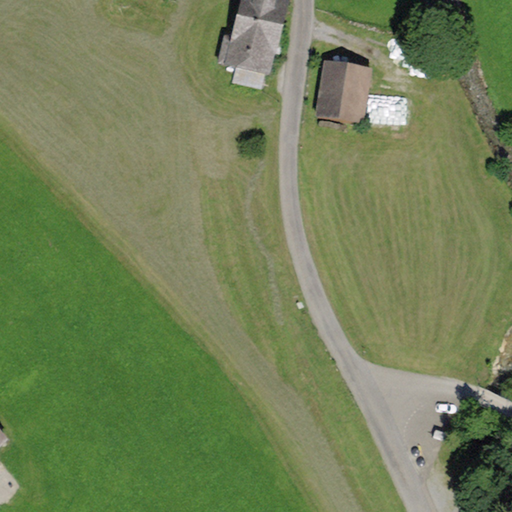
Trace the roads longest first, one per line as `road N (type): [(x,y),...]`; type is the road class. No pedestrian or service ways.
road 1 (residential): [(421,511),(299,246),(287,164),(302,0)]
road 2 (track): [(356,375),(475,394),(511,411)]
